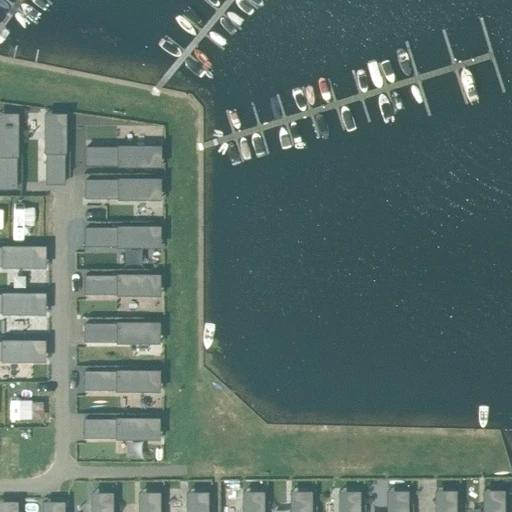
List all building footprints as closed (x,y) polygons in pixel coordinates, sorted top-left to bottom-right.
[(0,112),(0,188),(17,188),(17,157),(19,157),(18,113),(0,112)] [(45,112),(45,153),(46,153),(46,183),(65,183),(65,153),(66,153),(66,112),(45,112)] [(86,146),(86,165),(118,165),(118,166),(161,166),(161,144),(117,144),(117,146),(86,146)] [(86,179),(86,198),(118,198),(118,199),(161,199),(161,177),(117,177),(117,179),(86,179)] [(117,226),(85,226),(85,245),(117,245),(117,247),(161,247),(161,225),(117,225),(117,226)] [(2,266),(34,267),(34,245),(1,245),(1,246),(0,245),(0,264),(2,265),(2,266)] [(85,275),(85,293),(117,293),(117,295),(160,295),(160,273),(116,273),(117,275),(85,275)] [(2,313),(34,314),(34,292),(1,292),(1,293),(0,292),(0,311),(2,312),(2,313)] [(85,323),(85,341),(117,341),(117,343),(148,343),(148,321),(117,321),(117,323),(85,323)] [(1,360),(34,361),(33,339),(1,339),(1,340),(0,339),(0,358),(1,359),(1,360)] [(116,370),(84,370),(85,389),(116,389),(116,391),(160,390),(160,368),(116,369),(116,370)] [(115,418),(84,418),(84,437),(115,437),(115,438),(159,438),(159,416),(115,416),(115,418)] [(382,511),(384,479),(370,478),(368,511),(382,511)] [(339,490),(338,511),(360,511),(361,490),(339,490)] [(387,490),(387,511),(409,511),(409,490),(387,490)] [(435,490),(435,511),(457,511),(457,490),(435,490)] [(483,490),(483,511),(504,511),(505,490),(483,490)] [(92,491),(91,511),(113,511),(114,491),(92,491)] [(139,491),(139,511),(161,511),(161,491),(139,491)] [(187,491),(187,511),(209,511),(209,491),(187,491)] [(243,491),(242,511),(264,511),(265,491),(243,491)] [(291,491),(290,511),(312,511),(313,491),(291,491)] [(41,502),(40,511),(62,511),(63,502),(41,502)]
